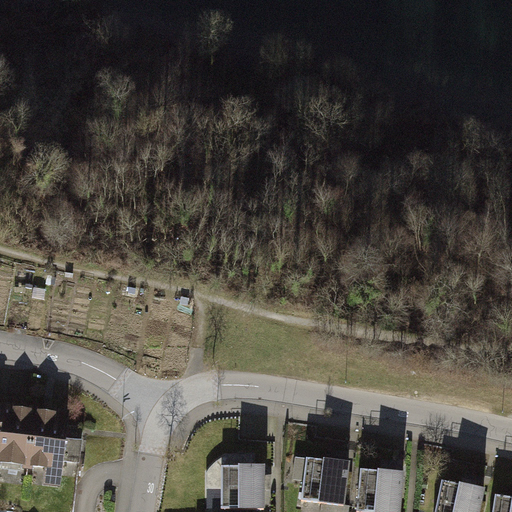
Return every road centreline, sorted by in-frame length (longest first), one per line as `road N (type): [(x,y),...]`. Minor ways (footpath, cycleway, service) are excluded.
road 1 (residential): [(167,406),(197,389),(281,388),(511,431)]
road 2 (residential): [(167,406),(63,354),(0,342)]
